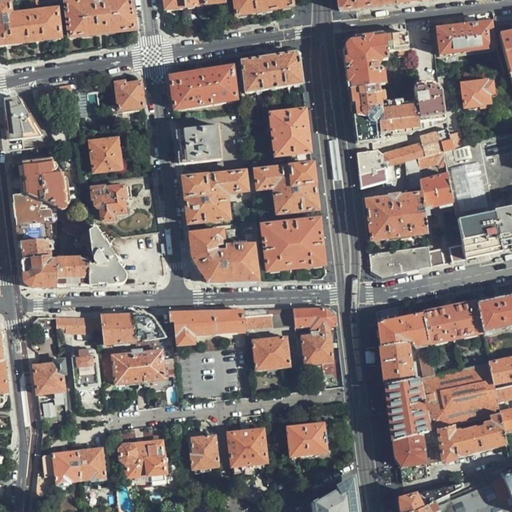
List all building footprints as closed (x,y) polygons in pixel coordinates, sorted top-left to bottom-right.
[(73,38),(135,31),(130,0),(112,0),(106,1),(106,0),(97,0),(93,1),(93,3),(69,6),(73,38)] [(165,0),(168,11),(184,9),(182,0),(165,0)] [(182,0),(184,9),(204,6),(202,0),(182,0)] [(292,8),(291,0),(233,0),(236,16),(252,14),(292,8)] [(336,0),(337,2),(338,12),(369,9),(395,6),(394,0),(336,0)] [(0,7),(0,46),(58,39),(55,15),(12,21),(10,6),(0,7)] [(492,38),(490,21),(447,28),(436,30),(440,56),(493,50),(492,38)] [(511,32),(500,36),(500,37),(511,80),(511,32)] [(408,47),(406,33),(395,35),(384,36),(386,49),(408,47)] [(386,49),(384,36),(352,40),(344,50),(346,70),(349,90),(377,87),(385,86),(382,68),(380,67),(380,62),(378,60),(380,57),(382,59),(387,59),(386,49)] [(301,85),(298,58),(294,55),(277,58),(272,59),(268,59),(242,63),(246,94),(301,85)] [(171,79),(175,111),(236,102),(235,93),(232,71),(201,75),(171,79)] [(491,103),(488,81),(461,84),(464,107),(491,103)] [(144,109),(142,84),(126,86),(126,82),(121,83),(117,84),(121,112),(143,109),(144,109)] [(73,106),(70,86),(40,91),(41,100),(67,96),(69,106),(73,106)] [(417,119),(418,130),(444,127),(440,91),(438,90),(431,86),(420,87),(413,88),(415,104),(416,113),(417,119)] [(377,87),(349,90),(352,116),(355,145),(361,144),(381,142),(380,135),(390,134),(391,136),(412,134),(412,131),(418,130),(417,119),(415,119),(414,114),(416,113),(415,104),(401,106),(400,103),(386,104),(386,108),(380,108),(379,101),(382,100),(382,93),(378,93),(377,87)] [(41,100),(40,91),(35,92),(37,104),(38,112),(69,106),(67,96),(41,100)] [(101,114),(97,93),(76,96),(79,117),(101,114)] [(11,143),(43,138),(40,133),(25,109),(23,105),(20,100),(10,102),(6,107),(11,143)] [(307,133),(304,111),(268,116),(274,158),(310,154),(307,133)] [(221,161),(217,126),(193,129),(193,131),(180,133),(182,149),(183,148),(184,152),(186,165),(221,161)] [(356,154),(360,189),(394,179),(392,167),(405,163),(417,160),(443,153),(453,150),(449,135),(447,131),(420,139),(421,144),(382,155),(376,151),(362,153),(356,154)] [(496,223),(502,253),(511,250),(511,132),(479,143),(496,223)] [(453,150),(460,148),(456,133),(449,135),(453,150)] [(120,156),(119,141),(116,141),(116,140),(115,139),(115,138),(114,137),(113,137),(112,138),(111,138),(111,139),(111,140),(111,141),(111,142),(92,144),(95,173),(122,170),(120,156)] [(462,246),(465,261),(483,257),(502,253),(496,223),(479,143),(460,148),(453,150),(443,153),(445,164),(448,175),(453,203),(459,231),(462,246)] [(445,164),(443,153),(417,160),(405,163),(408,187),(420,186),(420,180),(419,170),(445,164)] [(27,181),(29,195),(59,210),(69,215),(73,210),(67,170),(56,155),(25,159),(26,163),(20,164),(22,171),(26,171),(27,181)] [(314,189),(311,168),(275,171),(255,174),(257,192),(272,190),(275,214),(317,210),(314,189)] [(141,178),(153,177),(152,170),(141,172),(141,178)] [(186,203),(189,224),(229,220),(228,204),(227,196),(247,193),(244,174),(183,180),(186,203)] [(420,180),(420,186),(421,192),(424,216),(429,216),(428,210),(438,207),(453,203),(448,175),(420,180)] [(127,195),(126,189),(103,191),(103,190),(93,191),(94,200),(95,200),(95,207),(99,210),(101,209),(102,222),(115,220),(114,216),(128,214),(127,201),(128,201),(127,195)] [(426,235),(424,216),(421,192),(400,196),(398,194),(388,196),(388,198),(365,201),(370,241),(426,235)] [(29,195),(14,197),(16,212),(18,226),(51,225),(58,224),(58,221),(59,210),(29,195)] [(90,265),(90,288),(100,287),(120,287),(127,275),(101,234),(100,231),(90,226),(69,215),(59,210),(58,221),(67,225),(65,231),(80,239),(78,241),(83,248),(89,245),(97,257),(96,261),(96,264),(90,265)] [(321,243),(318,220),(277,225),(263,226),(269,273),(291,270),(324,266),(321,243)] [(51,225),(18,226),(18,230),(20,243),(52,241),(51,225)] [(223,283),(258,282),(257,276),(251,228),(230,230),(190,235),(193,259),(207,283),(223,283)] [(52,241),(20,243),(20,247),(22,261),(50,259),(51,259),(51,252),(53,251),(52,241)] [(427,246),(368,255),(370,271),(382,278),(398,274),(430,268),(428,252),(427,246)] [(449,248),(451,263),(465,261),(462,246),(449,248)] [(428,252),(430,268),(444,265),(441,249),(428,252)] [(50,259),(22,261),(23,273),(24,281),(34,289),(57,289),(57,262),(51,263),(50,259)] [(57,262),(57,289),(73,288),(90,288),(90,265),(90,261),(57,262)] [(511,295),(497,299),(477,303),(483,333),(484,334),(511,328),(511,295)] [(450,309),(422,315),(429,344),(483,333),(477,303),(450,309)] [(329,328),(337,327),(335,317),(330,313),(326,309),(298,310),(294,310),(294,314),(296,329),(311,327),(312,330),(319,329),(329,328)] [(228,313),(212,313),(214,334),(240,332),(247,332),(247,330),(245,318),(244,312),(228,313)] [(193,314),(169,315),(170,322),(174,321),(177,346),(193,344),(193,336),(214,334),(212,313),(193,314)] [(137,315),(133,316),(137,345),(166,344),(161,334),(154,321),(145,315),(137,315)] [(378,324),(381,348),(408,343),(412,342),(412,344),(413,346),(415,346),(417,346),(420,345),(420,346),(419,349),(419,351),(429,349),(429,344),(422,315),(401,319),(378,324)] [(98,317),(98,318),(99,328),(100,347),(137,345),(133,316),(115,316),(98,317)] [(271,316),(245,318),(247,330),(274,327),(273,316),(271,316)] [(66,318),(58,318),(57,328),(66,328),(66,318)] [(92,328),(92,318),(66,318),(66,328),(66,333),(92,333),(92,328)] [(333,362),(329,328),(319,329),(319,332),(313,333),(313,336),(303,337),(306,365),(316,364),(321,363),(333,362)] [(291,366),(288,335),(255,339),(258,370),(276,368),(291,366)] [(383,368),(386,385),(413,380),(408,343),(381,348),(383,368)] [(425,377),(435,375),(429,349),(419,351),(425,377)] [(113,359),(116,382),(116,386),(135,384),(164,381),(164,376),(162,355),(142,356),(142,354),(132,355),(133,357),(113,359)] [(176,375),(174,354),(162,355),(164,376),(171,376),(176,375)] [(98,390),(94,355),(71,357),(75,395),(86,394),(86,391),(90,391),(98,390)] [(511,358),(490,363),(494,384),(511,380),(511,358)] [(102,360),(104,383),(116,382),(113,359),(102,360)] [(0,395),(4,395),(9,396),(7,379),(5,361),(0,362),(0,395)] [(34,368),(38,396),(50,394),(55,394),(56,401),(64,400),(63,396),(61,376),(60,367),(59,366),(58,363),(55,363),(55,365),(34,368)] [(390,416),(393,441),(440,430),(454,426),(492,417),(500,415),(500,412),(497,401),(495,389),(494,384),(490,363),(435,375),(425,377),(413,380),(386,385),(390,416)] [(511,385),(495,389),(497,401),(511,399),(511,385)] [(511,408),(500,412),(500,415),(504,432),(511,430),(511,408)] [(440,430),(441,443),(444,460),(447,463),(457,460),(459,458),(458,456),(476,451),(506,443),(504,432),(500,415),(492,417),(493,422),(485,424),(485,428),(477,429),(476,428),(462,431),(461,430),(455,432),(454,426),(440,430)] [(328,451),(325,422),(308,424),(287,426),(290,456),(328,451)] [(264,460),(261,430),(249,431),(243,432),(227,433),(229,447),(231,446),(234,465),(236,465),(237,473),(246,472),(244,463),(264,460)] [(394,446),(395,459),(402,468),(403,482),(427,477),(426,460),(437,459),(437,453),(440,453),(439,443),(441,443),(440,430),(393,441),(394,446)] [(219,467),(215,437),(205,438),(189,440),(193,470),(219,467)] [(128,477),(151,475),(165,473),(166,472),(163,442),(157,443),(130,446),(123,447),(120,452),(122,460),(127,465),(128,477)] [(77,453),(80,481),(88,480),(91,482),(95,482),(95,484),(103,484),(103,480),(106,480),(104,450),(95,451),(77,453)] [(39,474),(36,504),(53,502),(52,493),(56,489),(69,487),(69,484),(72,482),(80,481),(77,453),(57,454),(44,456),(41,457),(43,475),(39,474)] [(511,467),(499,473),(511,504),(511,467)] [(165,473),(151,475),(153,482),(166,480),(165,473)] [(358,511),(354,478),(307,505),(307,511),(358,511)] [(283,503),(297,495),(295,480),(280,482),(283,503)] [(400,499),(401,511),(408,511),(434,501),(447,495),(458,490),(462,485),(415,496),(400,499)] [(439,511),(434,501),(408,511),(439,511)]
